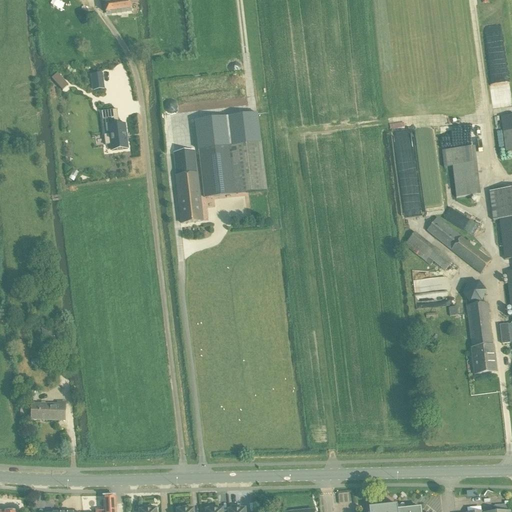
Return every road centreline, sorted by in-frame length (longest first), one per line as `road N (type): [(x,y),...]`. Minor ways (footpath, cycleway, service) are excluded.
road 1 (track): [(204,478),(166,119),(252,109),(240,0)]
road 2 (track): [(184,478),(139,85),(99,0)]
road 3 (track): [(474,0),(494,169),(484,202),(497,260),(494,312),(511,466)]
road 4 (secondary): [(163,478),(511,471)]
road 5 (track): [(330,475),(300,133)]
road 6 (secondary): [(0,475),(163,478)]
